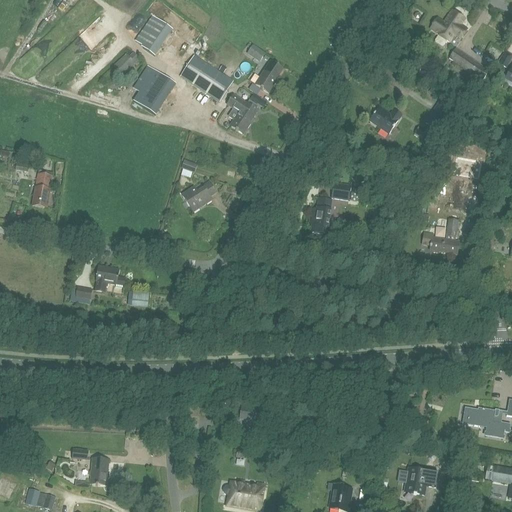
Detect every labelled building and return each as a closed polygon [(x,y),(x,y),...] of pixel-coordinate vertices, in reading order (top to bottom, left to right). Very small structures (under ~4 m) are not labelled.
[(80,21),(93,7),(87,1),(74,15),(80,21)] [(449,43),(454,36),(461,40),(465,35),(457,30),(465,19),(452,11),(444,24),(437,19),(431,29),(437,34),(436,35),(449,43)] [(140,14),(136,22),(142,25),(147,17),(140,14)] [(154,57),(172,31),(151,17),(134,42),(142,48),(142,49),(154,57)] [(259,63),(265,54),(252,45),(246,55),(259,63)] [(489,72),(456,49),(448,59),(452,62),(450,65),(459,71),(461,68),(482,82),(489,72)] [(121,78),(139,61),(130,51),(112,68),(121,78)] [(506,69),(511,56),(511,55),(504,52),(498,65),(506,69)] [(232,83),(193,57),(180,77),(219,103),(232,83)] [(268,94),(273,86),(272,85),(282,70),(271,62),(255,85),(268,94)] [(140,105),(155,116),(177,85),(150,66),(139,81),(151,90),(140,105)] [(254,94),(250,100),(263,108),(266,103),(254,94)] [(227,106),(239,114),(230,127),(243,135),(248,128),(247,127),(257,112),(245,104),(245,105),(233,97),(227,106)] [(450,115),(436,106),(423,127),(436,136),(450,115)] [(382,127),(390,132),(402,116),(393,110),(390,116),(378,108),(369,121),(380,129),(382,127)] [(435,138),(419,127),(414,134),(431,145),(435,138)] [(482,163),(457,158),(454,175),(479,180),(482,163)] [(16,164),(14,178),(19,179),(19,177),(26,178),(28,166),(26,166),(27,160),(16,159),(16,164)] [(197,172),(199,162),(187,160),(185,169),(197,172)] [(32,207),(47,210),(49,193),(48,193),(50,177),(38,175),(36,191),(35,191),(32,207)] [(191,215),(209,202),(207,199),(215,194),(208,183),(201,188),(202,190),(195,195),(192,190),(180,198),(191,215)] [(348,202),(350,187),(333,184),(331,199),(348,202)] [(317,211),(312,210),(310,222),(312,222),(311,233),(323,235),(324,227),(327,228),(331,201),(319,199),(317,211)] [(448,220),(445,236),(456,238),(457,228),(458,228),(459,222),(458,222),(459,214),(450,212),(449,220),(448,220)] [(456,256),(458,243),(432,239),(433,235),(423,234),(422,245),(429,247),(429,250),(430,250),(429,252),(431,252),(431,253),(438,254),(438,253),(456,256)] [(118,270),(99,268),(95,291),(104,293),(105,287),(106,287),(107,285),(116,286),(115,287),(123,288),(124,279),(117,278),(118,270)] [(92,290),(77,288),(75,297),(73,297),(72,302),(89,305),(89,301),(90,301),(92,290)] [(131,307),(147,309),(149,293),(133,291),(131,307)] [(509,433),(510,425),(493,422),(494,418),(496,418),(497,418),(498,417),(499,411),(495,411),(494,412),(478,409),(477,412),(468,410),(468,414),(469,414),(468,419),(467,419),(467,421),(467,425),(474,426),(474,427),(479,428),(480,424),(486,426),(484,436),(503,439),(504,432),(509,433)] [(272,412),(259,410),(258,422),(270,424),(272,412)] [(370,432),(368,443),(376,445),(378,434),(370,432)] [(72,460),(87,462),(88,452),(72,451),(72,460)] [(454,453),(451,469),(458,470),(460,454),(454,453)] [(108,462),(92,461),(90,486),(105,487),(108,462)] [(17,470),(30,477),(34,469),(21,462),(17,470)] [(51,473),(56,466),(50,462),(48,464),(46,462),(42,468),(51,473)] [(511,470),(495,468),(492,482),(510,485),(508,499),(511,499),(511,470)] [(438,474),(408,469),(405,488),(413,494),(413,495),(416,496),(416,495),(424,496),(426,485),(435,487),(434,489),(435,489),(438,474)] [(244,484),(237,483),(236,487),(233,487),(232,487),(230,487),(228,487),(225,488),(223,489),(223,492),(224,494),(226,496),(228,496),(227,504),(253,508),(252,511),(255,511),(259,511),(264,487),(256,486),(255,492),(246,490),(246,489),(243,489),(244,484)] [(330,507),(339,508),(337,511),(347,511),(351,489),(343,488),(343,487),(337,486),(336,487),(328,485),(327,492),(332,493),(330,507)] [(29,491),(25,505),(35,508),(35,507),(51,511),(55,498),(29,491)]
